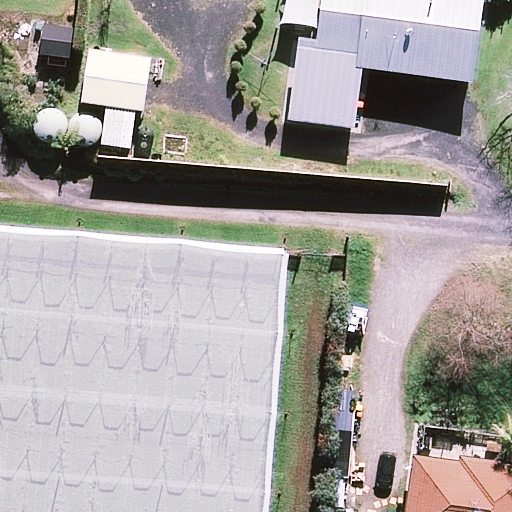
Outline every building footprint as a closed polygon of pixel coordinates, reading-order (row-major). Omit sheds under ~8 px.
[(321,0),(318,32),(317,41),(296,39),(288,116),(354,124),(360,63),(471,76),(480,0),(321,0)] [(148,54),(87,49),(83,99),(107,101),(103,142),(130,144),(133,105),(144,106),(148,54)] [(102,114),(36,108),(33,142),(98,148),(102,114)] [(195,131),(159,130),(158,160),(194,161),(195,131)] [(264,511),(285,250),(0,227),(0,511),(264,511)] [(505,435),(456,430),(453,457),(412,453),(406,511),(511,511),(511,458),(503,458),(505,435)]
